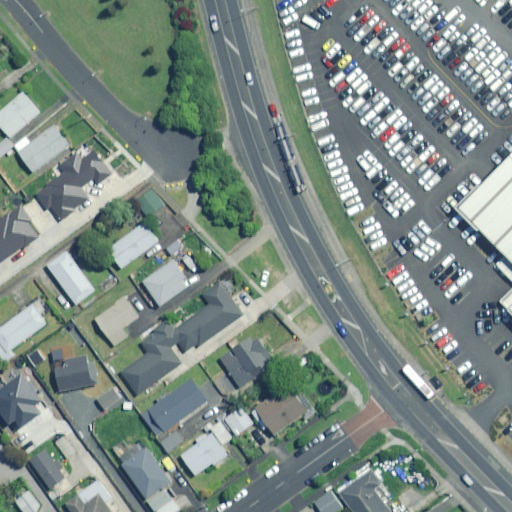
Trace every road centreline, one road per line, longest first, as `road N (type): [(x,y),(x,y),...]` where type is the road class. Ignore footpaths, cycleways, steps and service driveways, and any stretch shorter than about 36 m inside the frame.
road 1 (secondary): [(400,398),(282,206),(218,0)]
road 2 (residential): [(176,153),(104,103),(15,0)]
road 3 (residential): [(242,511),(400,398)]
road 4 (secondary): [(511,511),(400,398)]
